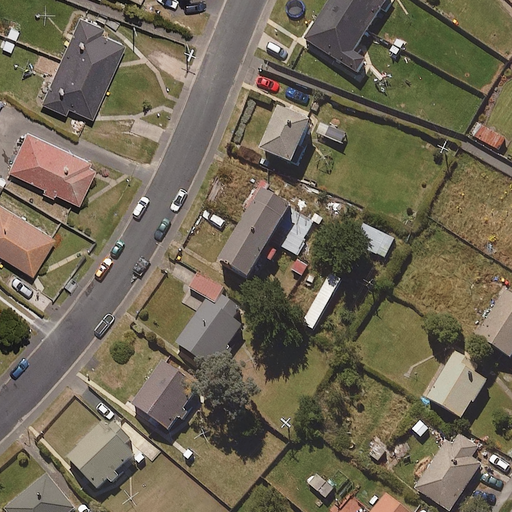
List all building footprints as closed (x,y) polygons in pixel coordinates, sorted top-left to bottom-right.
[(391,0),(332,0),(307,39),(362,74),(370,60),(358,52),(391,0)] [(103,25),(79,14),(41,99),(65,110),(68,104),(93,115),(126,41),(101,30),(103,25)] [(316,122),(284,108),(266,150),(298,164),(316,122)] [(98,163),(28,129),(9,167),(79,202),(98,163)] [(505,139),(483,129),(478,141),(499,151),(505,139)] [(319,222),(267,190),(223,262),(253,280),(276,243),(298,257),(319,222)] [(55,235),(0,200),(0,251),(32,272),(55,235)] [(397,240),(365,224),(358,238),(390,255),(397,240)] [(344,281),(333,274),(304,325),(316,331),(344,281)] [(225,290),(200,275),(182,303),(200,314),(180,345),(218,369),(246,325),(236,319),(243,308),(222,294),(225,290)] [(511,291),(510,290),(480,336),(511,357),(511,291)] [(480,364),(460,351),(429,398),(465,421),(491,382),(475,372),(480,364)] [(203,388),(165,362),(135,405),(172,431),(203,388)] [(138,455),(106,422),(70,458),(102,491),(138,455)] [(482,447),(457,430),(417,490),(450,511),(453,511),(485,464),(475,458),(482,447)] [(335,489),(317,474),(308,484),(326,500),(335,489)] [(76,511),(79,510),(49,475),(7,510),(9,511),(76,511)] [(411,511),(388,494),(374,511),(411,511)]
